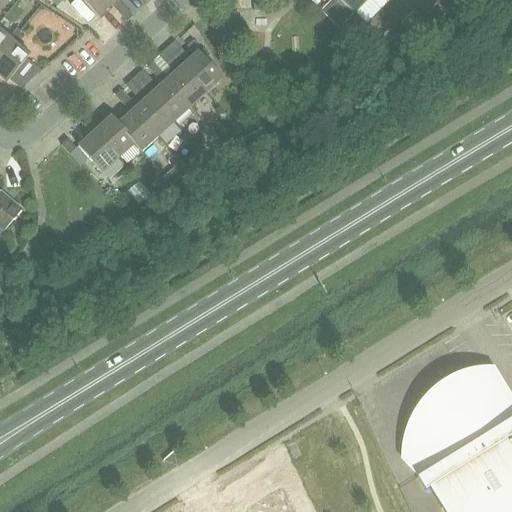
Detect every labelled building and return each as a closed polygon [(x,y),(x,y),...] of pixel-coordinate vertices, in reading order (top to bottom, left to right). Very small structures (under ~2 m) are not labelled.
[(125,8),(118,0),(115,3),(112,0),(81,0),(98,18),(111,6),(119,14),(125,8)] [(337,0),(353,15),(367,0),(337,0)] [(467,3),(463,0),(455,0),(451,5),(458,12),(467,3)] [(125,8),(119,14),(127,23),(133,17),(125,8)] [(400,24),(412,37),(425,24),(421,21),(412,12),(400,24)] [(421,21),(428,27),(436,19),(432,15),(426,15),(421,21)] [(15,29),(8,38),(12,41),(19,33),(15,29)] [(0,56),(12,41),(8,38),(0,31),(0,56)] [(370,38),(360,49),(374,62),(384,51),(370,38)] [(0,77),(7,83),(30,56),(12,41),(0,56),(0,77)] [(182,67),(206,94),(223,79),(199,52),(201,50),(193,41),(187,47),(195,56),(182,67)] [(155,76),(162,70),(154,62),(148,68),(155,76)] [(190,108),(206,94),(182,67),(169,79),(162,70),(155,76),(163,85),(166,82),(190,108)] [(174,123),(190,108),(166,82),(163,85),(150,96),(174,123)] [(123,105),(130,99),(122,91),(116,97),(123,105)] [(158,137),(174,123),(150,96),(137,108),(134,111),(158,137)] [(134,111),(137,108),(130,99),(123,105),(131,114),(119,125),(118,125),(135,144),(134,145),(141,153),(158,137),(134,111)] [(118,125),(119,125),(112,117),(98,129),(90,120),(83,126),(92,135),(95,132),(119,159),(134,145),(135,144),(118,125)] [(102,174),(119,159),(95,132),(92,135),(78,147),(102,174)] [(67,140),(61,146),(70,155),(76,150),(67,140)] [(174,168),(184,178),(191,174),(190,173),(179,163),(174,168)] [(0,236),(21,212),(0,194),(0,236)] [(511,511),(511,405),(492,368),(487,368),(482,368),(476,369),(471,370),(466,371),(461,373),(456,375),(451,377),(446,380),(442,382),(437,385),(433,389),(429,392),(425,396),(422,400),(418,404),(415,409),(413,413),(410,418),(408,423),(406,428),(404,433),(403,438),(402,444),(401,449),(401,454),(419,477),(417,478),(425,491),(428,489),(443,511),(511,511)] [(291,511),(284,496),(258,511),(251,511),(250,510),(247,511),(291,511)]
